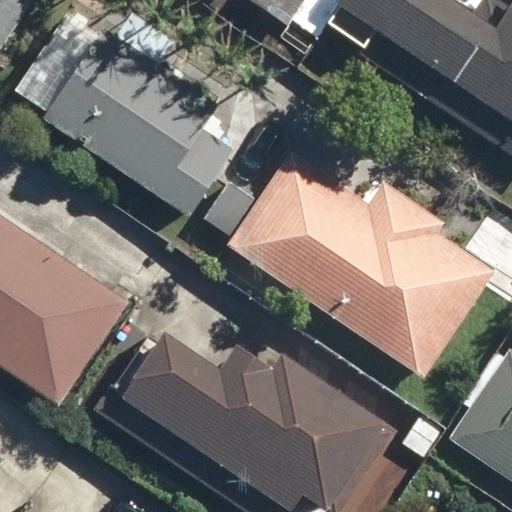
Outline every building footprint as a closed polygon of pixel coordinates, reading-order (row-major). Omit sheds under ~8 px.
[(0,0),(0,51),(35,0),(0,0)] [(304,0),(249,0),(286,26),(304,0)] [(511,1),(491,33),(442,0),(333,0),(331,4),(511,129),(511,1)] [(219,106),(104,25),(39,117),(188,221),(227,164),(209,151),(217,140),(203,130),(219,106)] [(385,182),(370,204),(289,151),(225,248),(423,377),(495,269),(439,232),(446,222),(385,182)] [(252,199),(229,182),(204,217),(227,234),(252,199)] [(128,302),(0,215),(0,372),(55,409),(128,302)] [(230,348),(213,372),(160,336),(117,400),(284,511),(286,511),(297,496),(320,511),(321,511),(380,425),(276,355),(265,372),(230,348)] [(511,342),(447,438),(511,481),(511,342)]
